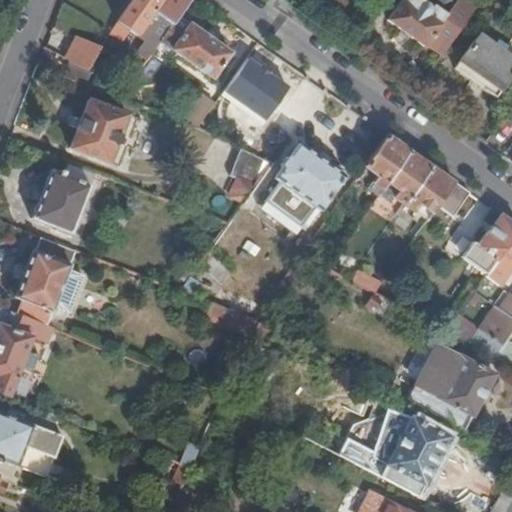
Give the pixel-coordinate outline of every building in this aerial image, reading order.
[(178,16),(189,0),(132,0),(110,31),(122,40),(128,31),(136,36),(147,20),(166,33),(178,16)] [(400,0),(387,19),(422,45),(423,43),(445,12),(436,5),(433,2),(430,5),(423,0),(400,0)] [(445,12),(423,43),(441,55),(477,4),(471,0),(435,0),(436,5),(445,12)] [(230,54),(178,16),(166,33),(160,41),(159,42),(212,79),(230,54)] [(91,68),(99,42),(70,34),(62,61),(91,68)] [(506,80),(511,83),(511,57),(479,35),(454,68),(493,96),(506,80)] [(153,51),(159,42),(160,41),(155,38),(148,47),(153,51)] [(92,87),(119,98),(128,86),(98,73),(92,87)] [(197,128),(214,105),(200,96),(181,122),(197,128)] [(69,148),(108,164),(127,116),(88,100),(69,148)] [(290,135),(288,131),(266,116),(244,149),(270,163),(290,135)] [(406,150),(385,135),(361,168),(374,177),(367,188),(376,195),(379,191),(406,150)] [(341,178),(297,145),(288,158),(286,158),(279,167),(281,169),(273,179),(318,211),(341,178)] [(428,166),(406,150),(379,191),(400,206),(428,166)] [(269,164),(254,157),(239,179),(237,179),(230,197),(241,202),(242,203),(269,164)] [(453,183),(428,166),(400,206),(411,214),(417,207),(429,216),(437,205),(453,183)] [(30,219),(69,235),(88,185),(50,170),(30,219)] [(469,194),(453,183),(437,205),(453,217),(469,194)] [(511,237),(511,224),(499,215),(476,245),(471,242),(459,257),(484,277),(511,237)] [(511,237),(484,277),(499,287),(511,269),(511,237)] [(75,251),(40,238),(35,251),(32,250),(14,297),(21,300),(15,315),(45,327),(66,274),(75,251)] [(189,278),(200,286),(228,246),(216,239),(189,278)] [(140,274),(167,284),(173,270),(146,259),(140,274)] [(179,292),(192,297),(200,286),(189,278),(179,292)] [(379,296),(373,293),(364,305),(370,309),(372,305),(374,307),(378,303),(376,301),(379,296)] [(511,299),(486,337),(452,321),(445,331),(493,356),(511,328),(511,299)] [(255,322),(255,321),(212,304),(206,317),(220,325),(248,337),(255,322)] [(44,343),(50,329),(45,327),(15,315),(0,308),(0,393),(6,396),(30,337),(44,343)] [(435,349),(475,408),(490,375),(436,344),(435,349)] [(475,408),(435,349),(407,401),(463,431),(475,408)] [(0,479),(7,483),(14,485),(20,469),(44,479),(60,437),(0,412),(0,479)] [(338,455),(414,495),(420,482),(423,484),(448,437),(421,424),(422,421),(420,420),(419,422),(411,418),(409,421),(405,419),(402,420),(395,433),(391,431),(385,443),(381,441),(373,457),(346,442),(338,455)] [(233,440),(230,445),(234,457),(238,459),(244,457),(247,451),(251,449),(247,440),(243,441),(239,438),(233,440)] [(190,468),(197,451),(187,446),(180,464),(190,468)] [(190,468),(180,488),(191,492),(196,481),(200,473),(190,468)] [(200,473),(196,481),(218,493),(222,485),(200,473)] [(7,483),(3,493),(23,501),(27,490),(14,485),(7,483)] [(410,511),(386,499),(378,511),(410,511)] [(79,511),(80,511),(57,502),(52,511),(79,511)]
